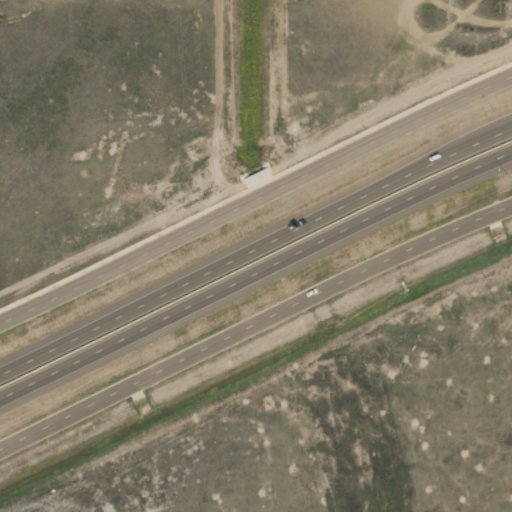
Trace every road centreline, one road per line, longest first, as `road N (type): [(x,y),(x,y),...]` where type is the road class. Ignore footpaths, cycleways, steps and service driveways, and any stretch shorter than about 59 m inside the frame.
road 1 (motorway): [(0,407),(511,162)]
road 2 (motorway): [(511,119),(0,363)]
road 3 (secondary): [(0,449),(511,206)]
road 4 (secondary): [(511,77),(0,317)]
